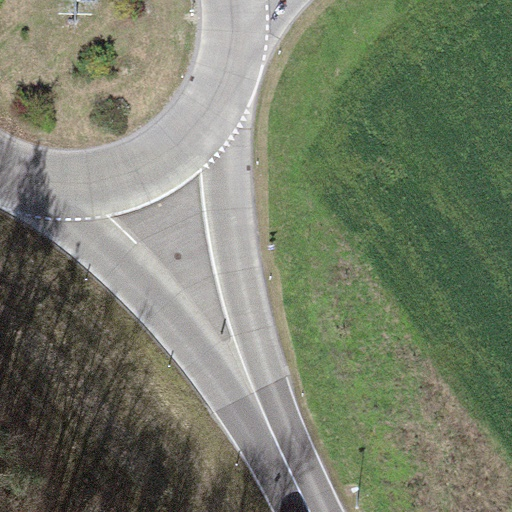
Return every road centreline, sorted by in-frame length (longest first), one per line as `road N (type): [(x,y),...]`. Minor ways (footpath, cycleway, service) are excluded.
road 1 (primary): [(311,511),(145,169)]
road 2 (primary): [(145,169),(189,139),(218,102),(235,59),(239,0)]
road 3 (primary): [(0,168),(60,185),(145,169)]
